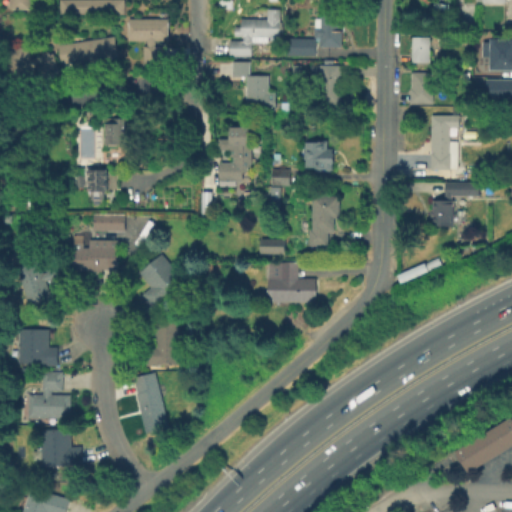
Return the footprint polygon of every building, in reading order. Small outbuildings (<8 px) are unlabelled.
[(31,0),(32,8),(9,8),(8,0),(31,0)] [(123,0),(123,13),(58,13),(58,0),(123,0)] [(279,7),(279,36),(268,36),(268,41),(251,41),(251,55),(229,55),(229,39),(243,39),(242,35),(234,35),(234,25),(240,25),(240,18),(266,18),(267,7),(279,7)] [(343,12),(342,47),(321,47),(321,37),(315,37),(315,26),(321,27),(321,12),(343,12)] [(172,18),(172,41),(156,40),(156,46),(164,46),(164,65),(144,65),(144,46),(148,46),(147,41),(130,41),(129,18),(172,18)] [(119,57),(79,63),(78,61),(62,64),(59,44),(115,35),(119,57)] [(430,36),(430,62),(413,62),(413,36),(430,36)] [(511,71),(494,71),(495,58),(485,58),(485,43),(495,43),(495,39),(511,39),(511,71)] [(317,43),(317,57),(292,57),(292,43),(317,43)] [(28,45),(31,58),(54,52),(58,69),(38,74),(36,65),(32,66),(37,84),(16,89),(6,50),(28,45)] [(270,75),(270,92),(277,92),(277,109),(247,109),(247,76),(233,76),(233,60),(251,60),(251,75),(270,75)] [(341,106),(320,106),(320,66),(341,66),(341,106)] [(434,72),(434,103),(410,103),(410,88),(412,88),(413,71),(434,72)] [(511,100),(494,100),(494,90),(490,90),(490,80),(511,80),(511,100)] [(461,114),(462,128),(452,127),(453,169),(433,169),(433,115),(461,114)] [(131,127),(130,145),(117,145),(117,147),(105,146),(106,117),(128,117),(127,127),(131,127)] [(254,143),(255,178),(221,179),(221,162),(235,162),(235,151),(230,150),(229,126),(249,126),(250,143),(254,143)] [(336,153),(336,163),(334,163),(334,170),(332,171),(329,171),(326,168),(307,168),(307,160),(305,160),(305,151),(306,151),(306,142),(330,142),(330,148),(334,148),(334,153),(336,153)] [(102,190),(103,205),(94,205),(94,199),(90,199),(89,191),(86,191),(85,166),(107,166),(108,190),(102,190)] [(292,168),(293,186),(275,186),(275,168),(292,168)] [(482,183),(481,197),(455,197),(455,199),(456,199),(455,226),(434,225),(435,216),(433,216),(433,209),(435,209),(435,199),(448,200),(448,182),(482,183)] [(282,189),(283,200),(272,200),(272,189),(282,189)] [(343,195),(343,217),(337,217),(337,231),(330,231),(330,245),(312,245),(312,228),(316,228),(316,195),(343,195)] [(126,215),(126,232),(96,231),(96,215),(126,215)] [(312,230),(301,230),(301,219),(311,219),(312,230)] [(120,238),(120,268),(104,267),(104,270),(74,269),(75,241),(85,241),(85,245),(91,245),(91,238),(120,238)] [(288,240),(288,254),(263,254),(263,252),(258,252),(258,242),(264,242),(264,239),(288,240)] [(185,281),(153,307),(142,293),(152,286),(139,270),(162,252),(185,281)] [(400,273),(427,261),(427,262),(440,256),(443,262),(430,268),(431,269),(404,282),(400,273)] [(318,277),(318,300),(270,301),(270,261),(300,262),(300,277),(318,277)] [(45,300),(47,282),(31,281),(30,299),(45,300)] [(180,318),(179,366),(147,365),(148,346),(156,346),(156,317),(180,318)] [(58,346),(58,365),(47,365),(47,363),(19,363),(19,328),(49,329),(49,345),(58,346)] [(64,371),(64,391),(54,391),(54,393),(72,394),(71,418),(29,417),(30,393),(43,393),(44,370),(64,371)] [(170,426),(147,432),(136,392),(138,391),(134,376),(156,371),(170,426)] [(511,443),(467,471),(454,450),(511,415),(511,443)] [(71,427),(72,444),(80,444),(82,462),(43,464),(41,429),(71,427)] [(75,499),(70,511),(25,511),(34,486),(75,499)]
